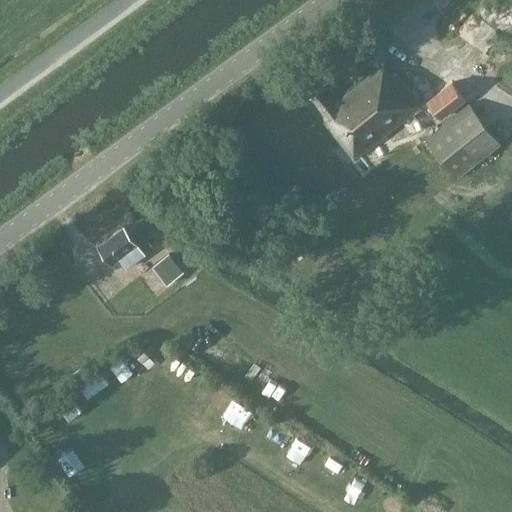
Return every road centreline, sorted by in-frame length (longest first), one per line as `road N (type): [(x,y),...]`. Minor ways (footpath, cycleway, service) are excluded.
road 1 (tertiary): [(0,241),(325,0)]
road 2 (unclassified): [(0,96),(126,0)]
